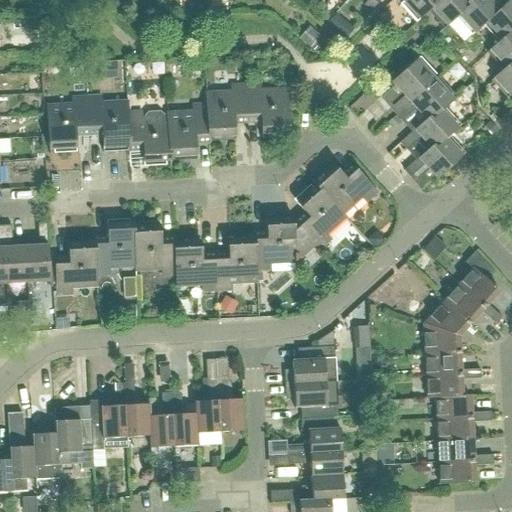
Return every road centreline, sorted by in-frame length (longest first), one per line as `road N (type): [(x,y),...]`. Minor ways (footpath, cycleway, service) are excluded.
road 1 (residential): [(0,208),(210,190),(278,174),(316,138),(347,137),(422,218)]
road 2 (unclassified): [(1,380),(59,340),(253,333)]
road 3 (unclassified): [(253,333),(309,324),(422,218)]
road 4 (residential): [(257,480),(253,333)]
